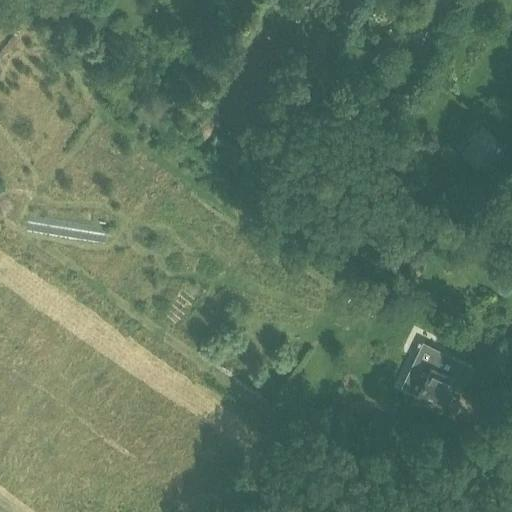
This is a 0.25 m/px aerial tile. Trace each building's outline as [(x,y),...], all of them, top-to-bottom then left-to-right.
[(346,29),(327,19),(314,45),(310,53),(330,62),(337,47),(346,29)] [(310,93),(316,83),(305,77),(299,86),(310,93)] [(307,132),(328,142),(340,121),(320,110),(307,132)] [(461,152),(488,173),(509,145),(481,125),(461,152)] [(291,146),(300,149),(303,141),(294,137),(291,146)] [(511,335),(495,357),(505,365),(511,356),(511,335)] [(416,395),(439,407),(450,386),(458,390),(471,366),(452,356),(444,372),(431,365),(416,395)] [(85,433),(112,457),(123,444),(96,421),(85,433)]
